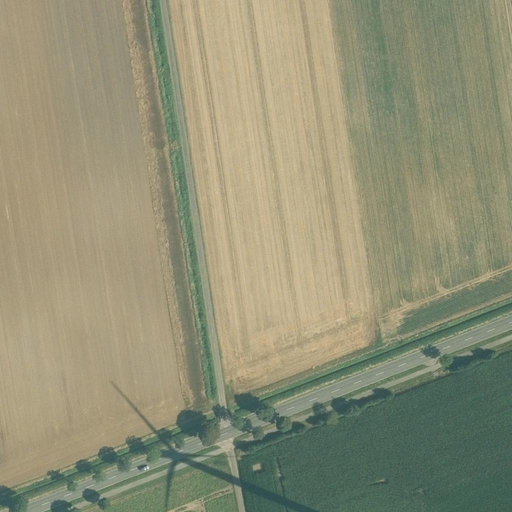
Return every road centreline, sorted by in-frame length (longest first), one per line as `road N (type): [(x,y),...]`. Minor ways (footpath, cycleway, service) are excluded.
road 1 (secondary): [(511,322),(23,511)]
road 2 (track): [(163,0),(243,511)]
